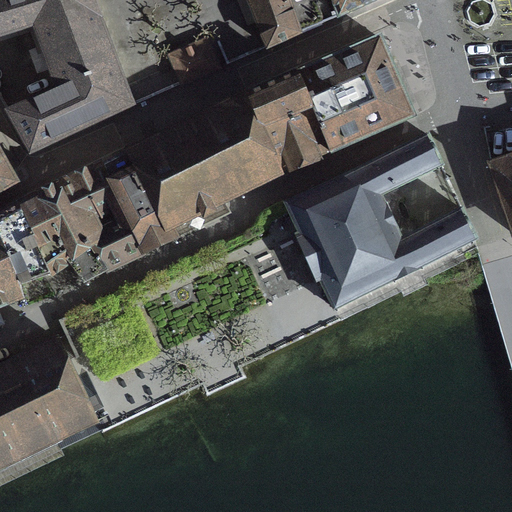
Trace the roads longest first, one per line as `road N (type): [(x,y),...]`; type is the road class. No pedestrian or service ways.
road 1 (residential): [(456,118),(244,208),(235,226),(0,335)]
road 2 (residential): [(33,184),(430,1)]
road 3 (residential): [(456,118),(497,248)]
